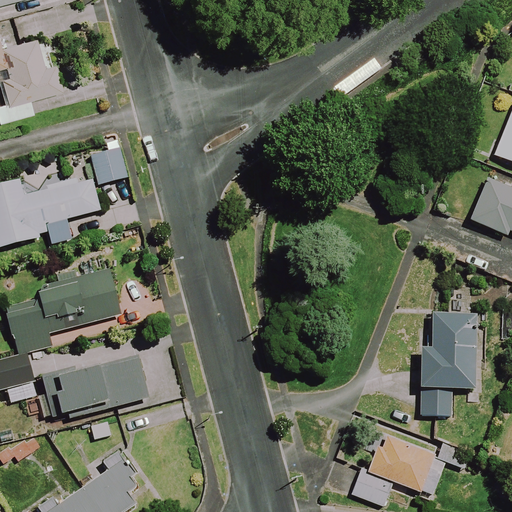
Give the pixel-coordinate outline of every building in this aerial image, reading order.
[(0,97),(3,107),(0,107),(0,125),(31,117),(28,104),(59,95),(51,69),(40,72),(32,44),(75,31),(68,8),(0,27),(0,97)] [(511,109),(492,159),(511,167),(511,109)] [(126,181),(119,152),(90,159),(97,188),(126,181)] [(99,214),(90,180),(22,199),(18,183),(0,187),(0,251),(47,239),(44,229),(99,214)] [(511,192),(486,182),(468,224),(505,240),(507,235),(511,236),(511,192)] [(1,299),(15,355),(51,346),(49,336),(120,319),(109,273),(1,299)] [(431,351),(420,351),(419,392),(450,392),(477,392),(478,318),(431,317),(431,351)] [(0,364),(0,393),(34,384),(27,357),(0,364)] [(42,385),(52,423),(103,409),(105,416),(148,404),(135,359),(42,385)] [(450,419),(450,405),(419,405),(419,419),(450,419)] [(406,511),(413,497),(427,504),(438,477),(428,473),(435,458),(382,436),(365,478),(356,499),(381,510),(382,506),(395,511),(406,511)] [(0,455),(0,462),(2,466),(14,459),(17,465),(40,452),(32,437),(0,455)] [(466,460),(441,449),(436,461),(461,472),(466,460)] [(116,450),(35,502),(41,511),(100,511),(140,487),(116,450)]
